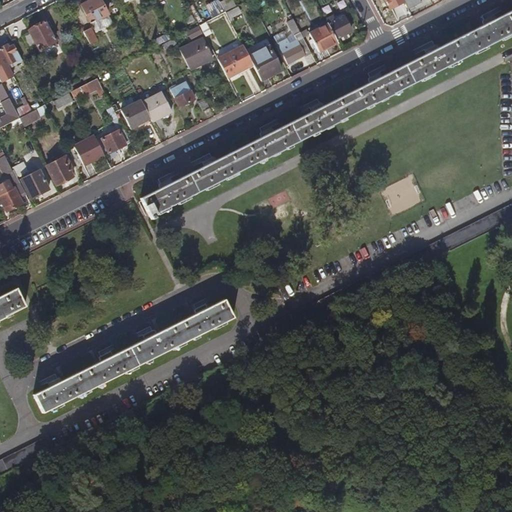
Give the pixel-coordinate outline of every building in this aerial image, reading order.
[(107,16),(98,0),(90,0),(79,6),(85,18),(91,14),(95,22),(107,16)] [(403,0),(408,9),(421,3),(420,0),(403,0)] [(224,14),(236,8),(232,1),(220,7),(224,14)] [(220,16),(213,4),(202,10),(208,22),(220,16)] [(228,22),(240,15),(236,10),(225,16),(228,22)] [(138,198),(149,221),(511,39),(511,15),(510,12),(138,198)] [(348,32),(339,15),(330,20),(329,18),(324,21),(326,25),(334,40),(339,37),(345,34),(348,32)] [(194,22),(191,16),(186,19),(189,24),(194,22)] [(299,34),(291,20),(285,23),(292,37),(299,34)] [(55,42),(44,22),(27,31),(30,36),(23,40),(29,51),(36,47),(38,51),(55,42)] [(210,36),(204,24),(199,27),(205,39),(210,36)] [(317,53),(335,44),(334,40),(326,25),(306,35),(317,53)] [(96,42),(89,29),(83,33),(90,45),(96,42)] [(191,42),(202,36),(199,30),(188,36),(191,42)] [(310,54),(299,34),(292,37),(291,38),(294,43),(288,46),(285,41),(276,46),(285,63),(292,59),(294,63),(310,54)] [(161,44),(158,38),(152,41),(156,47),(161,44)] [(294,43),(291,38),(285,41),(288,46),(294,43)] [(165,52),(176,46),(175,45),(174,42),(173,40),(162,46),(165,52)] [(211,59),(201,41),(186,50),(182,43),(176,46),(189,71),(211,59)] [(21,62),(13,46),(8,48),(6,45),(0,48),(0,51),(7,65),(9,68),(21,62)] [(247,59),(241,48),(216,61),(226,80),(250,66),(247,59)] [(279,73),(265,49),(247,59),(250,66),(259,84),(279,73)] [(97,79),(106,75),(104,71),(95,75),(97,79)] [(82,83),(92,78),(89,73),(80,78),(82,83)] [(75,102),(100,89),(96,80),(70,93),(75,102)] [(193,101),(184,83),(174,89),(176,92),(171,95),(179,108),(193,101)] [(13,123),(18,120),(13,112),(1,87),(0,87),(0,103),(8,117),(0,121),(0,120),(0,129),(7,126),(13,123)] [(170,114),(160,94),(140,105),(148,121),(150,124),(170,114)] [(57,111),(73,103),(69,95),(53,103),(57,111)] [(32,113),(24,98),(18,101),(22,107),(13,112),(18,120),(32,113)] [(208,110),(203,99),(196,103),(201,114),(208,110)] [(140,105),(139,102),(119,113),(128,130),(148,121),(140,105)] [(119,115),(114,106),(110,108),(115,117),(119,115)] [(34,118),(32,113),(18,120),(20,124),(21,126),(34,118)] [(103,159),(125,147),(119,135),(97,147),(102,157),(103,159)] [(97,147),(92,138),(72,147),(82,167),(102,157),(97,147)] [(73,178),(70,171),(73,170),(69,163),(66,165),(63,159),(45,168),(56,187),(73,178)] [(2,172),(7,182),(9,181),(15,177),(9,164),(5,167),(6,169),(2,172)] [(49,190),(39,172),(20,182),(30,200),(49,190)] [(0,205),(2,205),(7,215),(23,207),(19,199),(25,196),(15,177),(9,181),(15,191),(0,199),(0,205)] [(511,202),(255,331),(261,344),(511,218),(511,202)] [(15,290),(0,296),(0,319),(24,308),(15,290)] [(223,300),(32,395),(41,413),(232,318),(223,300)] [(0,474),(53,448),(47,435),(0,459),(0,474)]
